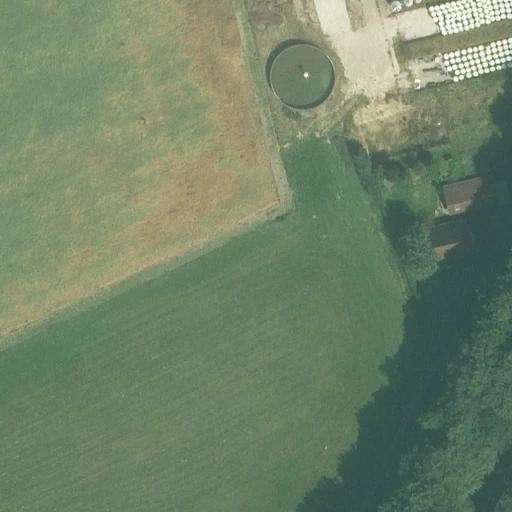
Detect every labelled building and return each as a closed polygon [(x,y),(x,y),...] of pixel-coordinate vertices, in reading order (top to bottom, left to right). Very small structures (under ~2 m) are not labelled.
[(500,32),(511,31),(511,7),(499,8),(500,32)] [(270,79),(270,82),(271,84),(272,87),(273,90),(274,92),(276,95),(277,97),(279,99),(281,101),(284,103),(286,104),(288,106),(291,107),(294,107),(297,108),(299,108),(302,109),(305,109),(308,108),(311,108),(313,107),(316,106),(318,104),(321,103),(323,101),(325,99),(327,97),(329,95),(330,93),(332,90),(333,87),(334,85),(334,82),(335,79),(335,76),(335,74),(335,71),(334,68),(333,65),(332,63),(331,60),(329,58),(328,55),(326,53),(324,51),(321,50),(319,48),(316,47),(314,46),(311,45),(308,44),(305,44),(303,43),(300,44),(297,44),(294,45),(291,45),(289,46),(286,48),(284,49),(282,51),(280,53),(278,55),(276,57),(274,60),(273,62),(272,65),(271,67),(270,70),(270,73),(270,76),(270,79)] [(252,102),(260,117),(277,108),(270,94),(252,102)] [(440,196),(445,219),(491,209),(486,186),(440,196)] [(416,238),(423,270),(469,259),(462,228),(416,238)]
